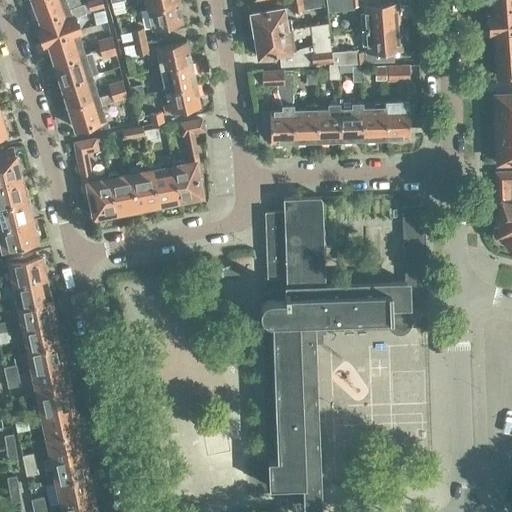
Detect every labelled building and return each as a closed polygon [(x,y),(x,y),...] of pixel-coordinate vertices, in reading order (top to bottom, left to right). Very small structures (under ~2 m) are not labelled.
[(41,22),(71,12),(66,0),(37,0),(33,2),(41,22)] [(101,0),(87,0),(85,1),(89,11),(103,7),(101,0)] [(288,0),(289,0),(291,11),(326,5),(325,0),(288,0)] [(353,5),(363,4),(380,3),(380,0),(325,0),(326,5),(327,11),(353,8),(353,5)] [(511,0),(492,0),(493,9),(511,7),(511,0)] [(179,1),(147,8),(152,29),(183,21),(179,1)] [(380,3),(363,4),(365,28),(398,25),(396,2),(380,3)] [(254,28),(255,34),(286,29),(283,6),(254,11),(253,10),(251,10),(251,15),(249,19),(250,24),(254,28)] [(495,33),(511,31),(511,7),(493,9),(493,14),(489,14),(490,31),(495,30),(495,33)] [(49,41),(78,32),(81,31),(74,12),(71,13),(71,12),(41,22),(42,26),(38,28),(44,43),(49,41)] [(304,36),(303,33),(311,32),(313,44),(314,51),(308,52),(310,64),(332,61),(331,51),(328,22),(290,28),(292,38),(304,36)] [(400,49),(398,25),(365,28),(367,51),(400,49)] [(132,29),(135,43),(146,41),(143,27),(132,29)] [(294,50),(292,38),(290,28),(286,29),(255,34),(256,40),(254,45),(255,50),(258,53),(259,56),(278,53),(294,50)] [(511,31),(495,33),(496,55),(511,53),(511,31)] [(49,41),(56,63),(85,54),(78,32),(49,41)] [(96,39),(98,48),(113,44),(110,35),(96,39)] [(155,46),(158,57),(161,70),(192,63),(187,39),(155,46)] [(135,54),(136,54),(149,51),(146,41),(135,43),(132,44),(135,54)] [(115,54),(113,44),(98,48),(101,58),(115,54)] [(279,66),(310,64),(308,52),(314,51),(313,44),(294,50),(278,53),(279,66)] [(355,49),(331,51),(332,61),(332,63),(358,62),(357,51),(355,51),(355,49)] [(511,53),(496,55),(498,76),(511,74),(511,53)] [(56,63),(62,85),(92,76),(85,54),(56,63)] [(192,63),(161,70),(166,91),(197,84),(192,63)] [(338,64),(328,64),(328,78),(338,78),(338,64)] [(409,64),(387,65),(387,79),(409,78),(409,64)] [(385,65),(374,65),(374,79),(385,79),(385,65)] [(361,81),(361,66),(351,66),(351,81),(361,81)] [(292,68),(284,68),(261,70),(262,85),(277,84),(277,90),(282,104),(282,109),(268,110),(270,142),(273,142),(275,144),(282,144),(284,141),(294,141),(293,107),(292,68)] [(315,69),(305,69),(305,83),(315,83),(315,69)] [(62,85),(69,107),(99,98),(92,76),(62,85)] [(111,94),(124,90),(121,78),(108,82),(111,94)] [(142,94),(140,84),(128,87),(130,97),(142,94)] [(197,84),(166,91),(170,111),(201,103),(197,84)] [(125,90),(124,90),(111,94),(113,102),(118,123),(132,119),(127,95),(125,90)] [(493,116),(511,115),(511,91),(495,93),(495,100),(492,100),(493,116)] [(328,105),(316,106),(317,140),(319,140),(320,143),(328,143),(329,139),(340,139),(339,105),(339,102),(339,97),(328,98),(328,102),(328,105)] [(99,98),(69,107),(76,127),(106,118),(99,98)] [(409,99),(385,100),(386,137),(389,137),(390,140),(397,140),(398,137),(410,136),(409,99)] [(374,104),(362,104),(363,138),(365,138),(367,141),(374,141),(375,138),(386,137),(385,100),(374,100),(374,104)] [(339,105),(340,139),(342,139),(344,142),(351,142),(353,139),(363,138),(362,104),(362,101),(351,102),(351,105),(339,105)] [(306,140),(317,140),(316,106),(316,103),(305,103),(305,106),(293,107),(294,141),(296,141),(297,144),(305,143),(306,140)] [(152,122),(163,120),(161,110),(150,112),(152,122)] [(511,115),(493,116),(493,139),(511,138),(511,115)] [(196,148),(193,132),(204,130),(202,118),(180,123),(182,134),(183,134),(186,150),(196,148)] [(141,126),(121,129),(123,139),(143,135),(142,131),(141,126)] [(142,131),(143,135),(144,139),(155,137),(153,128),(142,131)] [(123,139),(121,129),(109,132),(111,141),(123,139)] [(96,137),(85,140),(88,153),(98,150),(98,147),(96,137)] [(511,138),(493,139),(494,161),(511,160),(511,138)] [(0,182),(21,177),(18,167),(21,165),(19,158),(16,157),(13,146),(0,148),(0,182)] [(188,159),(173,162),(180,199),(187,198),(189,200),(197,198),(197,196),(203,195),(203,193),(201,193),(198,178),(202,177),(196,148),(186,150),(188,159)] [(92,178),(89,158),(77,160),(85,197),(90,196),(93,215),(92,215),(92,217),(103,214),(105,217),(112,215),(113,212),(117,211),(111,174),(92,178)] [(173,162),(152,166),(159,203),(166,202),(168,204),(177,202),(177,200),(180,199),(173,162)] [(156,204),(159,203),(152,166),(132,170),(138,207),(145,206),(147,208),(155,207),(156,204)] [(132,170),(111,174),(117,211),(124,210),(125,212),(133,211),(134,208),(138,207),(132,170)] [(511,243),(511,170),(495,171),(496,205),(499,205),(495,222),(496,223),(494,233),(496,233),(496,235),(503,236),(502,241),(511,243)] [(0,182),(0,205),(29,198),(26,188),(23,186),(21,177),(0,182)] [(320,196),(283,196),(283,210),(265,211),(267,290),(269,290),(269,287),(286,287),(286,288),(284,288),(284,298),(270,298),(269,299),(267,299),(265,301),(264,301),(263,302),(262,304),(262,305),(261,306),(261,307),(260,310),(261,312),(261,315),(262,316),(263,318),(264,319),(266,320),(268,321),(270,322),(275,458),(267,458),(268,487),(303,485),(304,493),(304,503),(321,502),(320,485),(314,324),(322,324),(322,321),(390,318),(390,321),(389,321),(389,323),(389,324),(390,325),(391,327),(393,329),(394,329),(396,330),(397,331),(398,331),(400,331),(401,331),(403,330),(405,329),(406,328),(407,327),(408,326),(408,324),(409,323),(409,322),(408,304),(407,304),(406,294),(426,294),(424,223),(408,224),(410,280),(324,283),(320,196)] [(29,198),(0,205),(0,229),(32,221),(29,210),(31,208),(29,198)] [(408,205),(408,224),(424,223),(423,205),(408,205)] [(0,229),(0,238),(3,250),(37,242),(36,240),(39,238),(37,230),(34,229),(32,221),(0,229)] [(41,256),(40,254),(36,255),(35,250),(7,256),(13,284),(45,277),(43,265),(45,264),(44,257),(41,256)] [(13,284),(18,304),(52,297),(50,289),(48,288),(45,277),(13,284)] [(54,305),(52,297),(18,304),(23,326),(54,319),(52,307),(54,305)] [(23,326),(27,349),(62,341),(60,333),(57,332),(54,319),(23,326)] [(7,329),(0,330),(0,343),(9,341),(7,329)] [(64,349),(62,341),(27,349),(32,371),(64,364),(61,351),(64,349)] [(32,371),(37,392),(71,385),(70,378),(67,376),(64,364),(32,371)] [(2,367),(4,377),(16,374),(15,365),(2,367)] [(16,374),(4,377),(6,388),(19,385),(16,374)] [(73,394),(71,385),(37,392),(42,417),(74,410),(71,395),(73,394)] [(11,412),(13,421),(26,418),(24,409),(11,412)] [(42,417),(47,437),(81,429),(79,421),(76,420),(74,410),(42,417)] [(26,418),(13,421),(15,432),(28,430),(26,418)] [(82,438),(81,429),(47,437),(51,458),(83,451),(80,440),(82,438)] [(2,436),(4,447),(14,446),(12,435),(2,436)] [(14,446),(4,447),(7,462),(16,461),(14,446)] [(53,467),(56,480),(90,473),(89,465),(86,465),(83,451),(51,458),(43,460),(45,469),(53,467)] [(20,456),(22,465),(35,462),(33,453),(20,456)] [(35,462),(22,465),(25,476),(37,474),(35,462)] [(92,482),(90,473),(56,480),(61,503),(93,496),(90,483),(92,482)] [(5,478),(8,491),(17,489),(15,476),(5,478)] [(19,502),(17,489),(8,491),(10,504),(19,502)] [(61,503),(63,511),(98,511),(98,509),(95,508),(93,496),(61,503)] [(31,509),(44,506),(42,497),(29,500),(31,509)]
